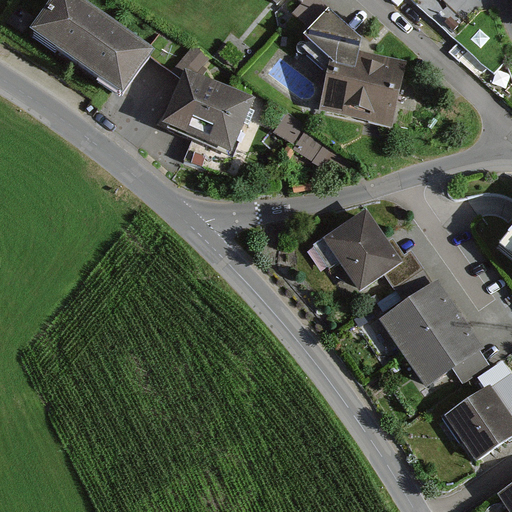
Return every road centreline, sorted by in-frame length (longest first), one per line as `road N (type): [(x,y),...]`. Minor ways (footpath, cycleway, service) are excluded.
road 1 (tertiary): [(196,230),(334,386),(415,511)]
road 2 (tertiary): [(0,80),(196,230)]
road 3 (residential): [(400,177),(228,214),(196,230)]
road 4 (residential): [(504,149),(502,118),(489,103),(371,0)]
road 5 (residential): [(511,338),(400,177)]
